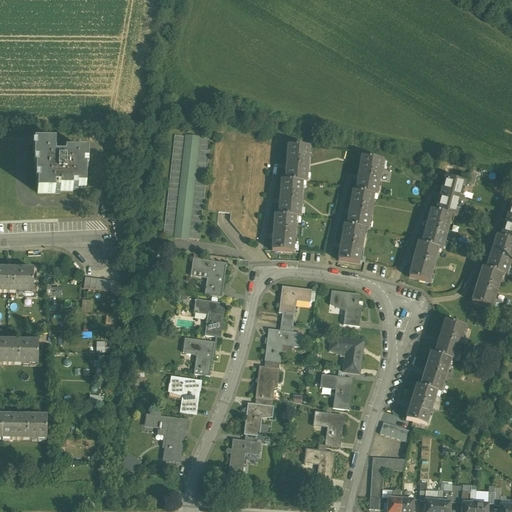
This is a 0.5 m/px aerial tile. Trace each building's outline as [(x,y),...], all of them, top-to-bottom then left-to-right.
[(186,137),(174,136),(163,237),(175,238),(186,137)] [(187,239),(199,241),(210,140),(198,139),(187,239)] [(88,154),(55,153),(55,145),(34,145),(34,162),(38,162),(38,169),(36,169),(36,177),(39,177),(39,185),(38,185),(37,194),(54,194),(55,188),(60,188),(60,192),(72,192),(72,187),(77,187),(77,189),(85,189),(86,170),(83,170),(83,165),(88,165),(88,154)] [(309,149),(287,147),(285,182),(302,184),(306,184),(309,149)] [(382,162),(361,158),(355,193),(373,196),(376,197),(382,162)] [(465,184),(444,179),(435,212),(451,217),(456,218),(458,212),(457,212),(459,203),(462,204),(463,200),(461,199),(463,190),(464,190),(465,184)] [(285,182),(281,182),(278,217),(296,218),(300,218),(302,184),(285,182)] [(355,193),(352,193),(346,227),(365,230),(367,230),(373,196),(355,193)] [(511,205),(510,205),(500,238),(511,241),(511,205)] [(435,212),(430,211),(421,245),(438,250),(442,250),(451,217),(435,212)] [(278,217),(274,217),(271,251),(293,253),(296,218),(278,217)] [(346,227),(343,227),(338,261),(359,265),(365,230),(346,227)] [(496,237),(486,270),(502,276),(506,277),(511,258),(511,241),(500,238),(496,237)] [(421,245),(417,244),(409,278),(429,284),(438,250),(421,245)] [(200,261),(193,260),(191,272),(192,272),(208,274),(204,296),(207,297),(208,290),(222,292),(226,265),(208,262),(200,261)] [(33,270),(0,269),(0,293),(33,294),(33,270)] [(482,269),(471,303),(492,309),(502,276),(486,270),(482,269)] [(311,291),(282,287),(278,313),(282,314),(294,315),(296,299),(310,300),(311,291)] [(62,296),(61,288),(51,288),(52,297),(62,296)] [(222,292),(208,290),(207,297),(221,299),(222,292)] [(359,296),(331,292),(330,305),(345,307),(344,320),(360,322),(361,307),(358,307),(359,296)] [(92,313),(93,302),(84,301),(82,312),(92,313)] [(225,305),(195,301),(193,310),(208,313),(205,331),(221,333),(225,305)] [(293,321),(281,320),(281,326),(292,328),(293,321)] [(465,328),(445,322),(434,355),(451,361),(455,362),(465,328)] [(221,333),(205,331),(204,337),(220,339),(221,333)] [(265,362),(279,364),(280,364),(282,350),(280,350),(281,343),(293,344),(292,348),(300,349),(302,335),(292,334),(280,332),(268,331),(264,362),(265,362)] [(363,342),(331,338),(330,348),(346,350),(344,366),(360,368),(363,342)] [(214,344),(184,340),(183,352),(197,354),(193,376),(196,376),(197,370),(210,372),(214,344)] [(38,342),(0,341),(0,365),(37,366),(38,342)] [(99,352),(99,341),(80,342),(81,353),(99,352)] [(434,355),(430,354),(420,387),(437,393),(440,394),(451,361),(434,355)] [(279,370),(278,370),(264,368),(259,368),(255,399),(271,401),(273,384),(277,384),(279,370)] [(210,372),(197,370),(196,376),(209,378),(210,372)] [(353,379),(321,375),(320,386),(335,388),(333,404),(349,406),(353,379)] [(200,382),(171,378),(169,392),(183,394),(180,414),(186,415),(187,409),(197,410),(200,382)] [(420,387),(416,386),(406,420),(426,427),(437,393),(420,387)] [(274,408),(270,407),(255,405),(247,404),(243,436),(245,436),(257,438),(259,438),(262,416),(272,417),(274,408)] [(344,417),(315,413),(313,427),(327,429),(325,440),(340,443),(344,417)] [(47,417),(1,417),(1,441),(46,441),(47,417)] [(186,423),(147,417),(145,427),(159,430),(158,436),(167,437),(165,452),(166,452),(165,462),(179,464),(183,433),(184,433),(186,423)] [(411,433),(383,424),(379,435),(409,444),(411,433)] [(260,445),(257,444),(244,442),(232,441),(228,473),(242,475),(245,453),(259,455),(260,445)] [(335,454),(306,450),(304,460),(316,462),(315,466),(318,466),(316,478),(331,480),(335,454)] [(137,473),(141,460),(125,456),(122,469),(137,473)] [(404,461),(372,459),(371,471),(383,472),(402,473),(404,461)] [(383,472),(371,471),(369,499),(381,500),(383,472)] [(425,498),(422,502),(422,503),(424,503),(423,511),(436,511),(437,503),(438,493),(426,492),(426,493),(425,498)] [(399,511),(400,501),(401,493),(393,493),(393,500),(384,500),(383,511),(399,511)] [(449,511),(450,504),(451,504),(452,494),(451,494),(443,493),(443,503),(437,503),(436,511),(449,511)] [(474,511),(475,505),(470,505),(470,495),(462,494),(461,504),(462,504),(461,511),(474,511)] [(506,497),(500,497),(499,507),(499,511),(511,511),(511,501),(506,501),(506,497)] [(381,500),(369,499),(368,511),(377,511),(383,511),(384,500),(381,500)] [(415,501),(400,501),(399,511),(412,511),(413,502),(415,502),(415,501)]
